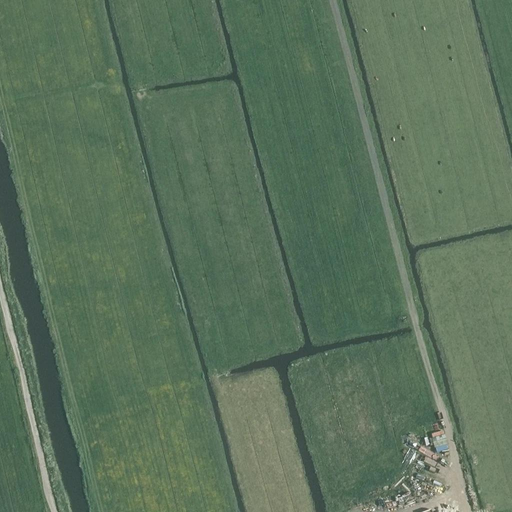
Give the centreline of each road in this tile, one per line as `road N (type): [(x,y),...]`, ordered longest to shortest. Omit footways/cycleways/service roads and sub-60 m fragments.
road 1 (track): [(333,0),(466,511)]
road 2 (track): [(54,511),(0,279)]
